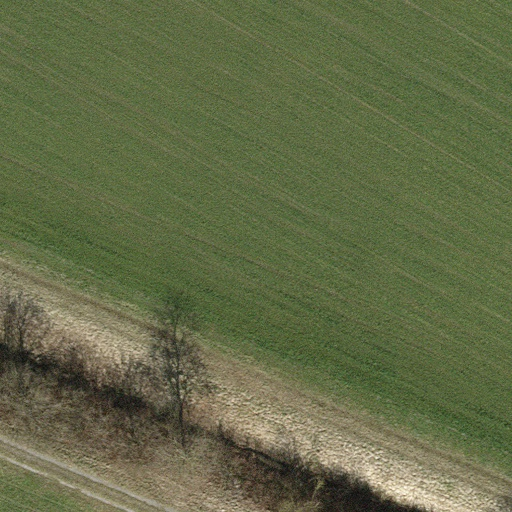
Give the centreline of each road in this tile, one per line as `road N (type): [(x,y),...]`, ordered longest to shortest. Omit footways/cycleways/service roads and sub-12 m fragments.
road 1 (track): [(0,281),(511,499)]
road 2 (track): [(0,446),(149,511)]
